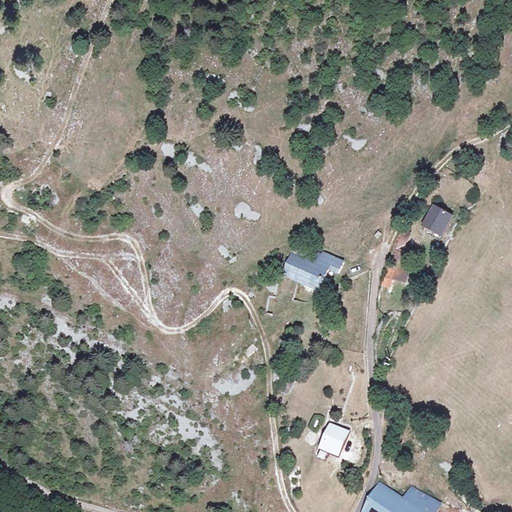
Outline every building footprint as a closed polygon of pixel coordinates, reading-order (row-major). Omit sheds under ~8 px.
[(436,206),(424,224),(439,235),(452,217),(436,206)] [(351,223),(362,228),(366,219),(356,215),(351,223)] [(404,229),(397,241),(405,245),(411,232),(404,229)] [(405,245),(397,241),(393,249),(403,254),(410,258),(414,250),(405,245)] [(403,254),(393,249),(389,257),(399,262),(403,254)] [(338,272),(341,262),(324,255),(322,259),(311,254),(307,264),(292,258),(284,276),(317,289),(327,268),(338,272)] [(394,280),(397,271),(388,267),(382,286),(391,289),(394,280)] [(398,268),(397,271),(394,280),(407,285),(412,270),(404,267),(403,269),(398,268)] [(339,435),(324,429),(316,450),(332,456),(339,435)] [(260,461),(256,457),(252,463),(256,467),(260,461)] [(433,511),(437,504),(410,484),(400,498),(376,481),(367,496),(365,501),(363,506),(360,511),(433,511)]
